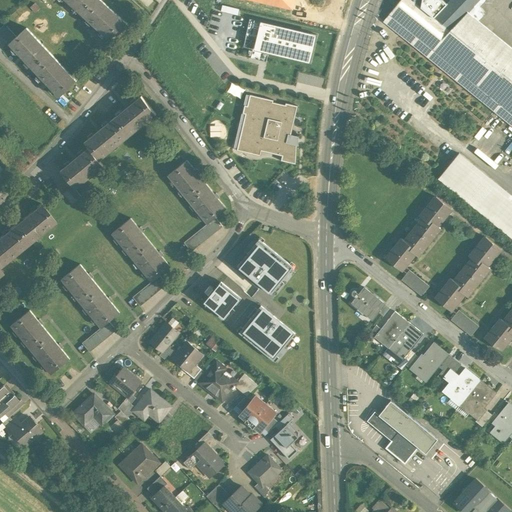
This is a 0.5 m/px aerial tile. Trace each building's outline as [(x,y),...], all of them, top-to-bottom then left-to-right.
[(125,23),(100,0),(65,0),(67,1),(65,3),(69,6),(71,5),(94,26),(93,27),(97,31),(98,30),(110,40),(125,23)] [(252,0),(275,5),(291,9),(293,0),(252,0)] [(400,0),(382,22),(400,36),(406,29),(400,24),(403,8),(404,0),(400,0)] [(511,50),(477,21),(482,16),(475,10),(484,0),(450,0),(448,3),(433,18),(421,8),(421,10),(403,8),(400,24),(406,29),(400,36),(511,127),(511,50)] [(404,0),(403,8),(421,10),(421,8),(422,0),(404,0)] [(448,3),(443,0),(422,0),(421,8),(433,18),(448,3)] [(220,12),(237,15),(239,10),(222,6),(220,12)] [(311,63),(317,35),(250,20),(246,35),(255,37),(250,58),(260,61),(263,52),(311,63)] [(16,37),(4,24),(0,27),(0,37),(7,45),(9,44),(16,37)] [(76,81),(26,28),(16,37),(9,44),(19,55),(18,56),(22,61),(23,59),(44,82),(43,83),(47,87),(48,86),(59,97),(76,81)] [(250,95),(236,151),(260,157),(262,151),(282,156),(280,161),(295,165),(297,144),(293,143),(293,136),(290,137),(298,107),(250,95)] [(141,97),(84,143),(88,149),(99,162),(156,115),(141,97)] [(88,149),(60,172),(72,187),(75,190),(103,167),(99,162),(88,149)] [(511,197),(458,154),(438,179),(511,239),(511,197)] [(226,209),(186,161),(167,176),(207,225),(215,218),(226,209)] [(288,169),(268,187),(285,204),(304,187),(288,169)] [(75,190),(72,187),(67,191),(76,201),(81,197),(75,190)] [(76,201),(67,191),(63,195),(71,205),(76,201)] [(420,224),(409,238),(407,236),(403,241),(401,239),(385,258),(401,271),(415,254),(417,256),(439,228),(437,226),(450,209),(435,197),(419,217),(422,218),(418,223),(420,224)] [(40,204),(0,237),(0,267),(55,222),(40,204)] [(207,225),(184,244),(191,252),(222,227),(215,218),(207,225)] [(169,267),(130,219),(111,234),(151,282),(159,276),(169,267)] [(470,264),(459,278),(456,276),(453,281),(451,279),(436,298),(451,310),(465,293),(468,296),(489,268),(486,266),(500,249),(485,237),(469,256),(471,258),(468,263),(470,264)] [(294,267),(259,239),(237,266),(272,294),(294,267)] [(119,313),(80,265),(61,280),(101,329),(109,322),(119,313)] [(428,287),(409,271),(401,280),(421,296),(428,287)] [(151,282),(132,298),(140,307),(166,285),(159,276),(151,282)] [(222,319),(240,298),(221,282),(214,290),(210,286),(205,292),(209,296),(203,303),(222,319)] [(385,304),(364,287),(359,294),(355,291),(354,291),(353,291),(352,292),(352,293),(351,294),(352,295),(355,298),(351,303),(372,320),(378,312),(385,304)] [(385,304),(378,312),(383,317),(390,308),(385,304)] [(273,361),(295,333),(259,306),(238,333),(273,361)] [(69,359),(29,310),(11,326),(51,374),(69,359)] [(478,326),(459,310),(451,320),(471,335),(478,326)] [(380,329),(374,337),(388,349),(409,323),(394,311),(380,329)] [(511,314),(509,318),(507,316),(503,321),(501,319),(485,338),(500,351),(511,336),(511,314)] [(101,329),(82,344),(89,353),(116,331),(109,322),(101,329)] [(166,322),(149,342),(161,352),(162,353),(168,345),(179,332),(178,332),(168,324),(168,323),(166,322)] [(388,349),(383,355),(397,366),(402,360),(410,350),(423,334),(409,323),(388,349)] [(376,325),(367,336),(372,339),(374,337),(380,329),(376,325)] [(214,336),(208,343),(217,351),(223,343),(214,336)] [(202,355),(186,342),(172,359),(178,364),(180,362),(189,370),(188,371),(188,372),(194,364),(202,355)] [(433,342),(420,359),(418,358),(409,369),(425,381),(438,366),(447,354),(433,342)] [(168,345),(162,353),(161,352),(159,356),(164,359),(173,349),(168,345)] [(410,350),(402,360),(407,363),(414,354),(410,350)] [(447,354),(438,366),(443,369),(452,358),(447,354)] [(460,364),(452,358),(443,369),(441,372),(445,376),(450,370),(454,372),(460,364)] [(402,360),(397,366),(401,370),(407,363),(402,360)] [(225,368),(216,361),(198,383),(222,402),(233,388),(237,382),(223,371),(225,368)] [(194,364),(188,372),(188,371),(186,373),(193,379),(201,370),(194,364)] [(123,367),(111,383),(128,398),(141,382),(130,373),(123,367)] [(458,376),(457,379),(458,379),(453,385),(450,382),(449,382),(442,391),(451,398),(452,397),(461,404),(480,380),(465,368),(458,376)] [(454,372),(450,370),(445,376),(444,378),(449,382),(450,382),(453,385),(458,379),(457,379),(458,376),(454,372)] [(258,385),(244,374),(237,382),(233,388),(235,387),(246,396),(258,385)] [(480,380),(461,404),(470,411),(469,413),(477,419),(485,410),(482,407),(486,402),(487,403),(495,392),(480,380)] [(171,407),(150,389),(132,411),(141,418),(145,412),(159,423),(167,412),(171,407)] [(5,395),(0,399),(0,411),(1,411),(3,414),(17,403),(8,392),(5,395)] [(113,414),(94,394),(74,414),(84,425),(93,416),(102,425),(113,414)] [(240,414),(239,415),(245,420),(244,422),(248,425),(266,404),(255,395),(251,401),(240,414)] [(246,396),(233,409),(240,414),(251,401),(246,396)] [(125,399),(118,408),(121,411),(123,413),(130,404),(125,399)] [(17,403),(3,414),(7,419),(24,404),(20,400),(17,403)] [(377,417),(416,449),(418,448),(425,454),(437,439),(390,401),(377,417)] [(511,405),(508,403),(492,423),(496,426),(491,432),(503,442),(508,436),(511,430),(511,405)] [(266,404),(248,425),(253,429),(254,427),(260,432),(261,431),(272,418),(276,412),(266,404)] [(485,410),(477,419),(475,421),(482,426),(491,415),(485,410)] [(123,413),(121,411),(115,417),(127,429),(134,423),(123,413)] [(167,412),(159,423),(164,427),(172,416),(167,412)] [(416,449),(377,417),(372,413),(366,421),(390,441),(395,445),(410,457),(416,449)] [(276,426),(280,430),(289,422),(293,419),(289,414),(276,426)] [(15,418),(4,427),(11,436),(13,433),(22,426),(21,425),(15,418)] [(30,418),(21,425),(22,426),(13,433),(24,446),(41,432),(30,418)] [(272,418),(261,431),(265,435),(278,423),(272,418)] [(280,430),(271,439),(289,459),(298,450),(292,443),(298,437),(298,431),(289,422),(280,430)] [(208,432),(198,441),(202,445),(204,444),(205,444),(213,437),(208,432)] [(390,441),(384,448),(389,452),(395,445),(390,441)] [(160,463),(142,444),(120,465),(138,484),(160,463)] [(202,445),(183,463),(190,470),(197,463),(210,477),(224,465),(205,444),(204,444),(202,445)] [(410,457),(395,445),(389,452),(404,464),(410,457)] [(267,455),(248,472),(258,483),(263,488),(281,470),(267,455)] [(165,462),(156,471),(161,476),(170,467),(165,462)] [(161,476),(149,487),(156,494),(164,486),(165,486),(167,484),(161,476)] [(471,511),(489,491),(476,480),(455,503),(464,511),(471,511)] [(263,488),(258,483),(254,487),(264,497),(268,493),(263,488)] [(219,485),(206,496),(215,506),(221,500),(228,494),(219,485)] [(165,486),(164,486),(156,494),(151,498),(164,511),(184,511),(187,510),(186,509),(165,486)] [(230,497),(224,503),(232,511),(235,511),(253,511),(261,505),(252,495),(250,496),(241,486),(230,497)] [(484,511),(497,499),(489,491),(471,511),(484,511)] [(230,497),(228,494),(221,500),(224,503),(230,497)] [(484,511),(508,511),(510,510),(497,499),(484,511)] [(370,511),(386,511),(389,509),(379,500),(376,503),(378,504),(371,511),(370,511)] [(352,511),(353,511),(370,511),(371,511),(361,502),(352,511)]
